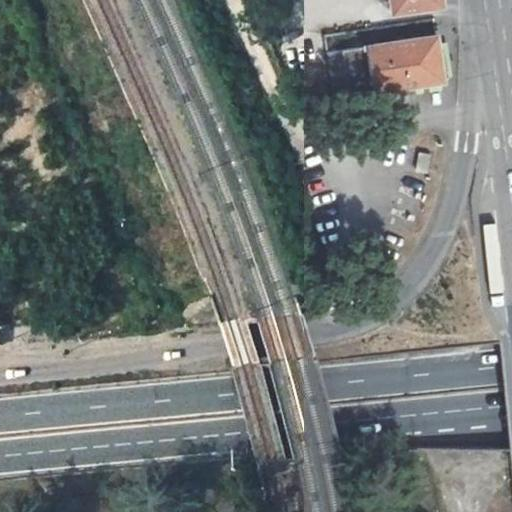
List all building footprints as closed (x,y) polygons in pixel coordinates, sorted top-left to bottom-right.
[(439,3),(438,0),(389,0),(391,10),(430,4),(439,3)] [(119,223),(56,72),(44,75),(37,27),(16,29),(22,91),(0,93),(0,198),(6,244),(57,237),(38,89),(42,89),(62,226),(117,223),(119,223)] [(442,82),(438,58),(435,37),(341,51),(325,53),(330,98),(348,96),(442,82)] [(330,98),(300,103),(302,119),(333,115),(330,98)] [(68,262),(0,267),(0,327),(78,320),(81,339),(139,333),(136,308),(121,272),(112,273),(111,259),(108,259),(106,236),(66,238),(68,262)]
